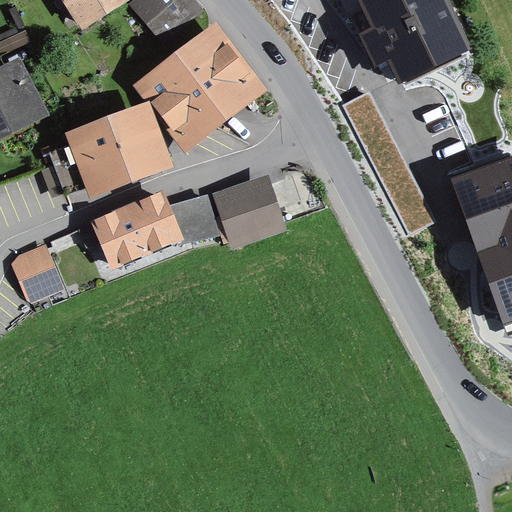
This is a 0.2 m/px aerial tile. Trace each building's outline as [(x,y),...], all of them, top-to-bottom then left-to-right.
[(64,0),(79,23),(116,0),(64,0)] [(144,0),(136,7),(164,38),(194,12),(183,0),(144,0)] [(340,0),(347,13),(354,15),(377,63),(390,56),(400,77),(461,49),(439,0),(386,0),(371,7),(368,0),(340,0)] [(0,44),(0,58),(4,68),(36,54),(26,33),(0,44)] [(186,137),(250,89),(214,41),(196,55),(190,47),(161,68),(167,76),(150,89),(186,137)] [(0,78),(0,131),(37,113),(15,71),(0,78)] [(158,159),(143,118),(50,153),(65,194),(158,159)] [(368,162),(384,192),(406,181),(390,150),(368,162)] [(220,220),(216,221),(224,243),(275,227),(262,187),(221,201),(224,210),(217,213),(220,220)] [(176,240),(179,245),(218,236),(207,199),(178,207),(180,213),(169,218),(160,197),(96,225),(113,266),(176,240)] [(16,266),(30,301),(59,289),(43,250),(21,260),(16,266)] [(468,265),(437,277),(463,340),(494,327),(468,265)]
